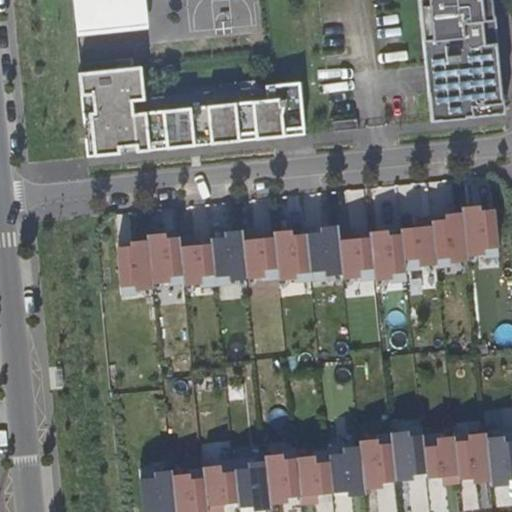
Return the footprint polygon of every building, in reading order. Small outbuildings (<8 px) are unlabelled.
[(157,27),(155,0),(76,0),(81,35),(157,27)] [(492,0),(416,0),(429,124),(504,116),(492,0)] [(303,138),(297,86),(142,103),(139,70),(76,77),(86,162),(303,138)] [(471,177),(472,203),(491,202),(489,176),(471,177)] [(265,198),(249,203),(256,223),(272,217),(265,198)] [(296,199),(279,198),(279,227),(296,227),(296,199)] [(108,244),(112,298),(413,286),(412,277),(504,263),(501,206),(408,216),(407,226),(108,244)] [(137,213),(115,214),(116,242),(138,242),(137,213)] [(425,424),(128,469),(132,511),(217,511),(431,484),(434,493),(511,486),(511,428),(426,432),(425,424)]
